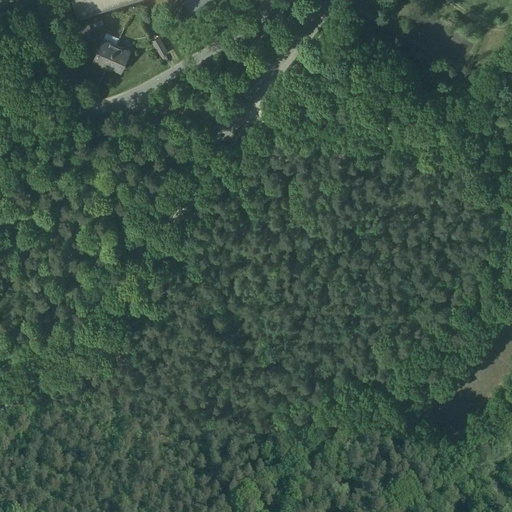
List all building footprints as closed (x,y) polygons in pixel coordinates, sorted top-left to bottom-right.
[(73,0),(79,17),(131,0),(73,0)] [(185,0),(199,20),(226,0),(185,0)] [(76,36),(92,30),(89,22),(73,28),(76,36)] [(168,51),(160,36),(153,41),(161,55),(168,51)] [(95,58),(108,64),(116,45),(103,39),(95,58)] [(130,50),(116,45),(108,64),(122,69),(130,50)]
